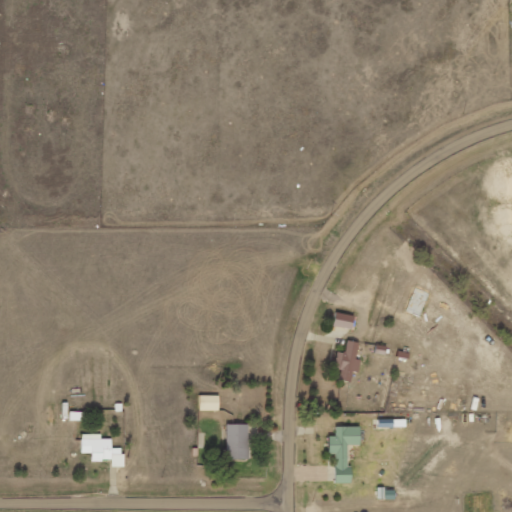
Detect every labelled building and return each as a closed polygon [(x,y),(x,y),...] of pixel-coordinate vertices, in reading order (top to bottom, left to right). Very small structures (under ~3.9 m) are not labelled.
[(352,329),(355,317),(336,312),(333,325),(352,329)] [(351,382),(352,371),(359,372),(360,360),(356,359),(359,342),(347,341),(345,353),(337,352),(335,367),(341,368),(340,380),(351,382)] [(219,410),(219,395),(199,395),(200,411),(219,410)] [(248,424),(227,424),(226,459),(247,459),(248,424)] [(335,483),(351,483),(352,465),(347,465),(347,445),(360,445),(360,427),(335,426),(335,436),(329,436),(329,454),(335,454),(335,483)] [(101,434),(81,434),(81,453),(92,453),(92,460),(111,460),(111,467),(123,467),(123,448),(112,448),(112,439),(101,439),(101,434)]
